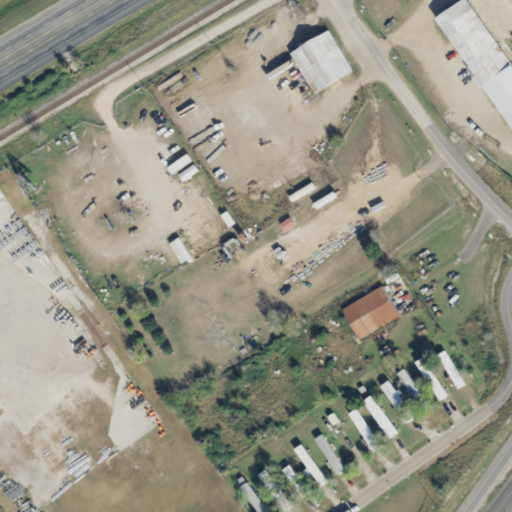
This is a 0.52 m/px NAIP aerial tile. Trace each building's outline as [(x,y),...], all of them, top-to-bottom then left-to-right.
[(511,60),(475,0),(467,0),(441,16),(511,133),(511,60)] [(315,94),(355,73),(333,31),(293,52),(315,94)] [(194,260),(183,238),(173,243),(183,265),(194,260)] [(403,316),(386,286),(344,310),(362,340),(403,316)] [(466,387),(450,350),(442,354),(458,391),(466,387)] [(451,396),(426,357),(417,363),(442,402),(451,396)] [(398,376),(425,413),(432,408),(405,371),(398,376)] [(382,386),(409,422),(416,417),(389,380),(382,386)] [(364,400),(391,437),(398,432),(371,395),(364,400)] [(351,416),(378,453),(385,447),(358,411),(351,416)] [(316,440),(342,477),(350,472),(323,435),(316,440)] [(297,452),(324,489),(331,484),(304,447),(297,452)] [(285,470),(302,495),(308,490),(292,466),(285,470)] [(260,475),(287,511),(294,507),(267,470),(260,475)] [(242,488),(260,511),(270,511),(249,482),(242,488)]
